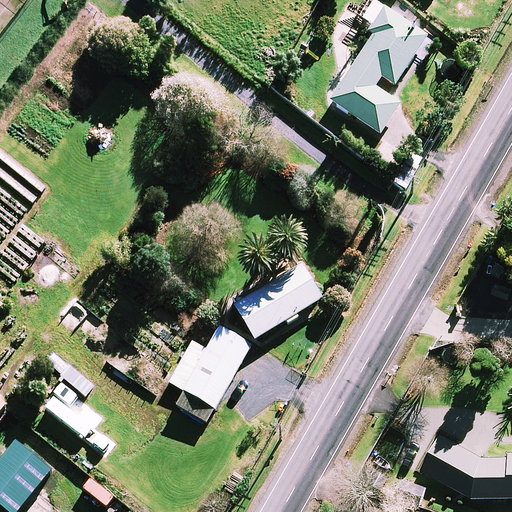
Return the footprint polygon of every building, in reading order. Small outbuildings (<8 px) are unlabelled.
[(359,18),(372,27),(367,34),(374,38),(331,105),(382,137),(401,106),(376,90),(382,80),(396,89),(428,39),(369,1),(359,18)] [(286,325),(287,327),(301,319),(300,317),(324,302),(304,268),(236,308),(256,343),(286,325)] [(252,348),(221,330),(208,352),(194,344),(170,384),(186,394),(178,408),(208,425),(252,348)] [(95,389),(56,356),(47,366),(87,399),(95,389)] [(511,453),(508,453),(508,457),(482,458),(441,435),(422,470),(471,499),(511,498),(511,453)] [(19,441),(0,463),(0,470),(51,511),(55,511),(76,487),(19,441)]
